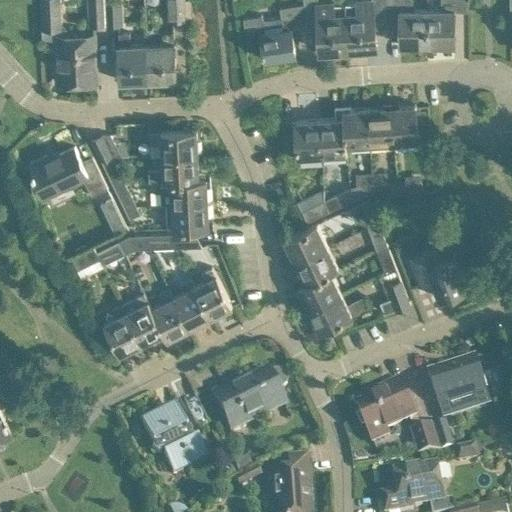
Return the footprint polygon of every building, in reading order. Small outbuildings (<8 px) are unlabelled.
[(97,81),(96,61),(95,33),(59,35),(57,0),(41,0),(43,37),(59,36),(61,83),(97,81)] [(106,23),(105,0),(89,0),(90,24),(106,23)] [(120,0),(105,0),(106,23),(122,23),(120,0)] [(185,0),(169,0),(170,19),(186,18),(185,0)] [(349,48),(346,3),(317,5),(317,0),(304,0),(305,3),(307,25),(319,24),(321,50),(349,48)] [(375,20),(388,19),(387,0),(371,0),(372,1),(346,3),(349,48),(377,46),(375,20)] [(428,43),(428,9),(413,9),(413,0),(387,0),(388,19),(401,18),(401,44),(428,43)] [(468,10),(468,0),(441,0),(442,9),(428,9),(428,43),(455,43),(455,10),(468,10)] [(305,3),(280,7),(282,17),(263,20),(263,14),(244,17),(249,49),(262,47),(263,52),(265,52),(266,58),(296,53),(292,28),(308,26),(307,25),(305,3)] [(174,30),(162,30),(163,43),(147,44),(149,79),(177,78),(174,30)] [(149,79),(147,44),(131,44),(130,32),(119,32),(121,80),(149,79)] [(416,104),(392,105),(394,141),(419,139),(416,104)] [(394,141),(392,105),(368,107),(370,143),(394,141)] [(370,143),(368,107),(343,109),(343,117),(344,117),(346,144),(347,144),(370,143)] [(128,129),(155,129),(155,111),(127,111),(128,129)] [(346,144),(344,117),(343,117),(321,118),(323,154),(347,152),(347,144),(346,144)] [(323,154),(321,118),(296,120),(298,156),(323,154)] [(148,132),(149,143),(150,143),(151,156),(162,155),(198,153),(197,129),(148,132)] [(92,139),(103,161),(113,156),(122,156),(111,133),(103,134),(92,139)] [(108,188),(93,155),(82,161),(75,146),(48,159),(46,155),(30,163),(34,171),(33,172),(34,176),(36,175),(45,194),(83,176),(92,196),(108,188)] [(199,177),(198,153),(162,155),(163,170),(149,170),(150,181),(155,181),(155,180),(164,180),(164,181),(172,180),(172,179),(199,178),(199,177)] [(126,182),(113,156),(103,161),(115,187),(126,182)] [(207,177),(199,177),(199,178),(172,179),(172,180),(164,181),(164,180),(155,180),(155,181),(156,191),(173,191),(173,203),(209,201),(207,177)] [(374,191),(373,183),(373,178),(350,187),(351,200),(358,197),(374,191)] [(422,180),(397,182),(398,194),(422,192),(422,180)] [(137,205),(126,182),(115,187),(126,210),(137,205)] [(397,182),(373,183),(374,191),(375,191),(375,195),(398,194),(397,182)] [(351,200),(350,187),(324,200),(330,210),(351,200)] [(330,210),(324,200),(323,190),(298,202),(307,221),(330,210)] [(359,203),(368,226),(379,221),(370,199),(359,203)] [(210,226),(209,201),(173,203),(167,203),(168,228),(210,226)] [(141,213),(137,205),(126,210),(130,218),(141,213)] [(388,244),(379,221),(368,226),(376,249),(388,244)] [(328,245),(317,223),(285,239),(296,261),(328,245)] [(196,233),(169,234),(175,246),(202,245),(196,233)] [(175,246),(169,234),(143,235),(149,248),(175,246)] [(149,248),(143,235),(129,236),(118,241),(124,253),(134,248),(149,248)] [(350,235),(340,238),(345,256),(355,254),(350,235)] [(124,253),(118,241),(96,251),(103,264),(124,253)] [(376,249),(384,271),(396,266),(388,244),(376,249)] [(339,267),(328,245),(296,261),(306,282),(331,270),(331,271),(339,267)] [(103,264),(96,251),(94,246),(71,257),(80,275),(103,264)] [(411,255),(422,283),(433,279),(440,298),(468,287),(455,253),(441,259),(436,246),(411,255)] [(213,266),(202,271),(206,279),(195,285),(211,317),(233,305),(213,266)] [(309,307),(342,292),(331,271),(331,270),(306,282),(299,285),(309,307)] [(211,317),(195,285),(191,276),(181,282),(185,290),(174,295),(173,295),(189,327),(211,317)] [(189,327),(173,295),(174,295),(170,287),(160,292),(164,300),(153,305),(152,306),(165,330),(164,331),(167,338),(189,327)] [(397,309),(410,304),(405,289),(393,294),(381,301),(385,312),(397,308),(397,309)] [(165,330),(152,306),(153,305),(149,299),(148,299),(144,291),(134,296),(139,305),(127,310),(127,311),(142,342),(164,331),(165,330)] [(369,306),(364,295),(347,304),(342,292),(309,307),(320,330),(369,306)] [(142,342),(127,311),(127,310),(123,302),(113,307),(117,316),(105,321),(121,353),(142,342)] [(484,389),(479,374),(481,373),(476,356),(428,372),(438,405),(487,389),(486,389),(484,389)] [(285,406),(277,391),(282,389),(283,388),(286,385),(287,383),(287,380),(287,378),(286,374),(282,371),(279,371),(276,371),(273,371),(271,372),(268,373),(267,370),(213,396),(231,432),(260,418),(258,414),(282,402),(284,406),(285,406)] [(370,437),(415,417),(400,382),(382,390),(383,394),(356,405),(370,437)] [(193,390),(203,412),(211,408),(202,386),(193,390)] [(197,437),(192,440),(175,406),(141,422),(153,445),(152,448),(154,452),(157,453),(162,451),(173,474),(207,457),(197,437)] [(0,448),(4,446),(0,436),(0,434),(10,430),(4,416),(0,418),(0,448)] [(446,422),(433,426),(441,451),(453,447),(446,422)] [(441,451),(433,426),(411,433),(419,455),(441,451)] [(414,506),(430,504),(431,511),(450,511),(454,511),(452,500),(444,501),(437,464),(394,472),(398,491),(382,494),(384,511),(396,511),(414,509),(414,506)] [(235,478),(240,487),(262,476),(257,467),(235,478)] [(269,472),(272,511),(310,511),(307,469),(269,472)]
